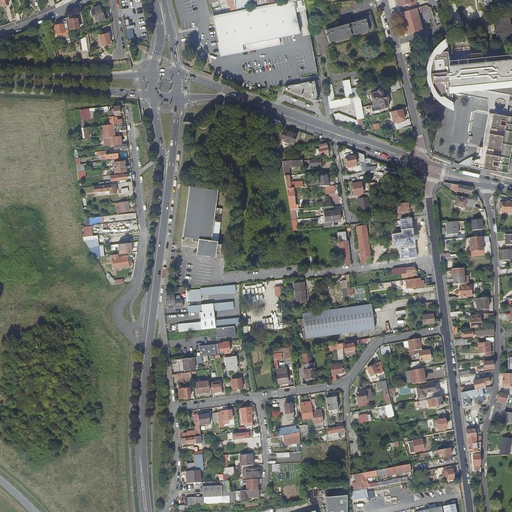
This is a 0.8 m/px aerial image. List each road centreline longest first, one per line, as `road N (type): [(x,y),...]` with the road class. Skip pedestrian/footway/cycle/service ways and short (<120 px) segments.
road 1 (residential): [(487,511),(483,437),(494,386),(495,274),(481,180)]
road 2 (residential): [(126,106),(143,232),(136,285),(119,307),(123,324)]
road 3 (residential): [(213,280),(436,259)]
road 4 (secondary): [(235,97),(423,164)]
road 5 (residential): [(445,329),(469,511)]
road 6 (residential): [(384,0),(423,164)]
road 7 (residential): [(332,144),(346,223),(430,213)]
road 8 (primary): [(146,511),(144,351)]
road 9 (secondary): [(0,83),(152,96)]
road 10 (secondary): [(152,74),(0,74)]
road 11 (primary): [(149,314),(165,179)]
road 12 (residential): [(445,329),(375,341),(344,384)]
